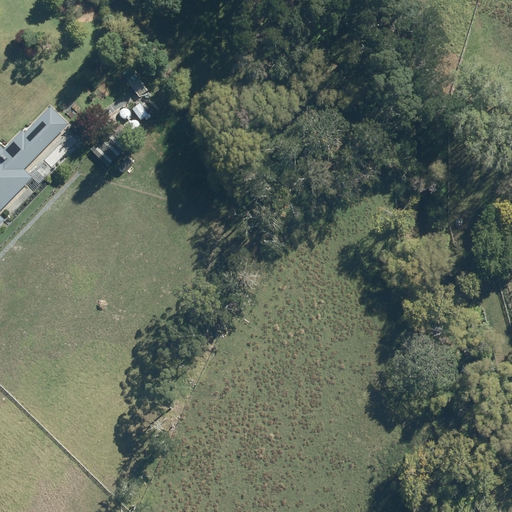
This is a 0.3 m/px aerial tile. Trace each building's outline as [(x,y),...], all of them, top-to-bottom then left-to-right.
[(130,69),(122,75),(138,98),(146,92),(130,69)] [(139,105),(132,111),(141,122),(148,116),(139,105)] [(0,225),(5,221),(0,216),(0,212),(33,179),(24,171),(69,126),(50,108),(25,134),(23,131),(3,151),(0,147),(0,225)] [(114,129),(92,150),(110,167),(131,145),(114,129)] [(55,170),(45,161),(33,174),(43,184),(55,170)]
